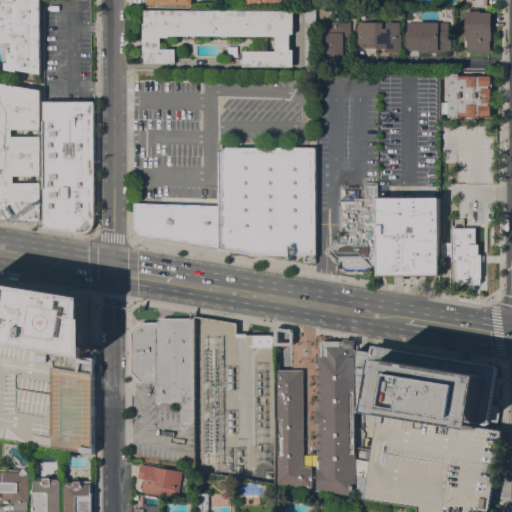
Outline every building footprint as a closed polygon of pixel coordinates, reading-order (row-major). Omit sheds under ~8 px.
[(41,0),(41,73),(17,69),(17,70),(16,70),(16,72),(5,70),(5,62),(8,62),(8,50),(11,50),(11,42),(0,42),(0,0),(41,0)] [(292,9),(292,31),(289,31),(289,46),(292,46),(292,64),(242,64),(242,61),(238,61),(238,56),(242,56),(242,48),(274,49),(274,34),(167,33),(167,35),(159,35),(159,46),(174,46),(174,61),(143,60),(143,55),(142,55),(142,21),(143,21),(143,9),(292,9)] [(466,10),(480,10),(480,11),(491,11),(491,16),(493,16),(493,29),(492,29),(492,39),(490,39),(490,51),(467,51),(467,39),(465,39),(465,29),(466,29),(466,10)] [(322,57),(322,21),(344,21),(343,57),(322,57)] [(383,21),(383,28),(386,28),(386,22),(399,22),(399,34),(401,34),(401,51),(385,51),(385,47),(361,47),(361,44),(353,44),(353,21),(383,21)] [(438,50),(438,51),(418,51),(418,50),(405,50),(405,33),(407,33),(407,21),(448,21),(448,36),(451,36),(451,50),(438,50)] [(238,46),(238,56),(228,56),(228,46),(238,46)] [(448,116),(449,84),(447,84),(447,76),(449,76),(449,74),(459,74),(459,75),(477,75),(477,76),(479,76),(479,75),(491,75),(491,97),(490,97),(490,101),(492,101),(492,114),(458,114),(458,116),(448,116)] [(0,82),(40,88),(40,127),(12,127),(12,135),(40,135),(40,174),(13,174),(13,181),(41,181),(41,221),(26,221),(26,219),(5,219),(0,218),(0,82)] [(42,100),(92,100),(93,222),(91,226),(88,230),(84,231),(79,231),(42,226),(42,100)] [(246,255),(237,254),(237,251),(219,249),(219,247),(141,234),(135,227),(135,203),(219,205),(219,147),(316,147),(316,258),(316,262),(303,262),(303,254),(257,254),(246,253),(246,254),(246,255)] [(377,269),(374,268),(370,268),(370,271),(359,271),(359,268),(358,268),(358,271),(351,271),(349,271),(349,268),(343,268),(343,271),(336,271),(336,264),(338,264),(325,251),(339,236),(339,200),(354,200),(354,198),(364,198),(364,181),(378,181),(377,194),(377,269)] [(438,194),(438,273),(416,273),(416,277),(408,277),(400,277),(400,274),(377,273),(377,269),(377,194),(408,193),(438,194)] [(480,282),(452,282),(452,260),(450,260),(450,255),(444,255),(441,255),(441,242),(444,242),(450,242),(450,218),(462,218),(462,227),(474,227),(474,243),(477,243),(477,253),(480,253),(480,282)] [(0,281),(89,296),(89,355),(0,341),(0,281)] [(194,422),(180,422),(181,402),(156,402),(156,385),(152,381),(141,381),(132,372),(132,330),(141,321),(157,322),(161,317),(194,317),(194,422)] [(276,328),(293,331),(293,332),(295,332),(295,346),(276,346),(276,328)] [(275,334),(276,346),(250,347),(250,344),(252,344),(252,335),(275,334)] [(319,461),(318,460),(317,459),(317,458),(318,457),(319,457),(319,453),(318,452),(317,452),(317,451),(317,450),(318,450),(318,449),(319,449),(319,445),(318,445),(318,443),(318,442),(319,442),(319,437),(318,437),(317,436),(318,434),(319,434),(319,423),(315,423),(315,410),(319,410),(319,403),(318,402),(317,402),(317,401),(318,400),(318,399),(319,399),(319,395),(318,394),(317,394),(317,393),(317,392),(318,392),(319,392),(319,387),(318,387),(318,386),(317,385),(317,384),(318,384),(319,384),(319,379),(318,379),(318,378),(317,378),(317,377),(318,376),(319,376),(319,371),(318,371),(317,369),(318,368),(319,368),(319,356),(321,356),(321,353),(319,352),(319,351),(319,349),(319,348),(320,347),(321,346),(321,340),(328,340),(330,339),(334,339),(335,341),(355,341),(355,347),(354,347),(354,356),(356,356),(356,391),(355,391),(355,453),(357,453),(356,495),(318,489),(318,468),(319,468),(319,461)] [(0,341),(89,355),(93,356),(93,453),(0,437),(0,341)] [(495,365),(489,404),(496,405),(494,421),(486,420),(485,427),(501,430),(492,489),(488,510),(480,508),(479,511),(418,511),(418,507),(357,497),(357,447),(373,449),(380,412),(357,408),(357,349),(372,351),(373,345),(495,365)] [(304,465),(312,466),(312,488),(277,482),(277,455),(279,455),(279,418),(277,418),(277,369),(304,369),(304,465)] [(183,471),(178,497),(142,491),(145,479),(138,477),(140,463),(183,471)] [(30,502),(28,502),(28,511),(15,511),(15,503),(2,503),(2,498),(0,498),(0,469),(21,469),(22,468),(25,467),(26,468),(28,468),(29,469),(29,471),(30,471),(30,502)] [(61,511),(34,511),(34,489),(35,489),(35,477),(52,477),(52,480),(61,480),(61,511)] [(65,511),(65,483),(66,483),(66,482),(74,482),(74,480),(93,481),(93,511),(65,511)]
